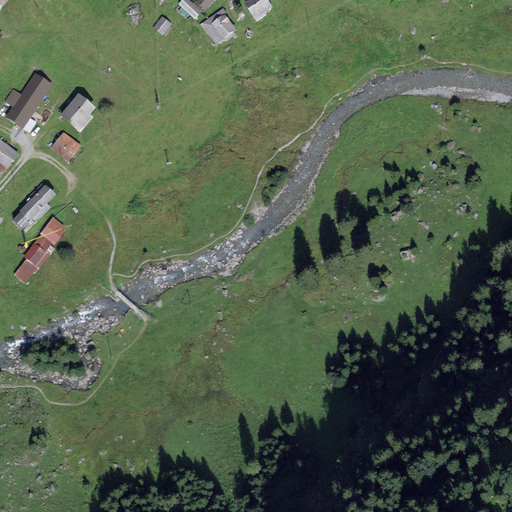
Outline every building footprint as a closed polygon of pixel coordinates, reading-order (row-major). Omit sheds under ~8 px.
[(206,0),(199,8),(189,0),(184,0),(177,8),(186,17),(190,13),(195,18),(211,0),(206,0)] [(265,0),(264,0),(250,9),(256,18),(271,8),(265,0)] [(221,13),(204,25),(216,43),(234,31),(221,13)] [(170,25),(163,20),(156,28),(163,34),(170,25)] [(0,54),(9,40),(0,34),(0,54)] [(26,102),(15,94),(6,107),(15,113),(10,121),(28,133),(56,90),(40,80),(26,102)] [(105,115),(85,98),(68,118),(87,135),(105,115)] [(86,151),(67,137),(54,154),(73,168),(86,151)] [(24,160),(0,140),(0,162),(13,173),(24,160)] [(51,187),(15,224),(31,239),(56,213),(52,210),(63,199),(51,187)] [(69,230),(54,221),(20,276),(35,285),(69,230)]
